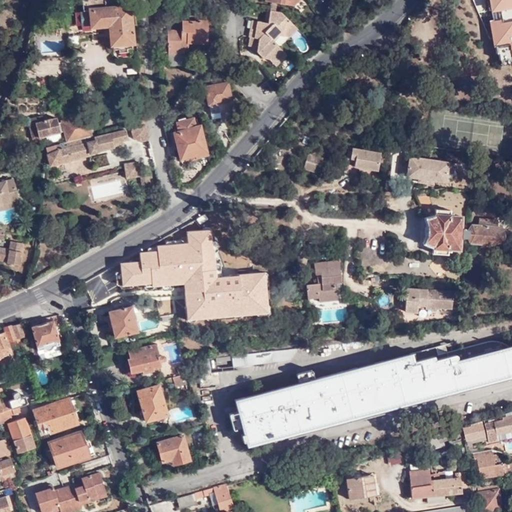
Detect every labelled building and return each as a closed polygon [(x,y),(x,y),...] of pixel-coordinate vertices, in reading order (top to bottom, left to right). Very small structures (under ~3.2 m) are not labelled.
[(88,9),(89,25),(108,25),(109,44),(111,44),(111,53),(118,57),(129,56),(131,53),(131,42),(132,43),(130,6),(105,8),(104,0),(80,0),(81,9),(88,9)] [(484,10),(483,0),(473,0),(475,11),(484,10)] [(80,9),(81,26),(89,25),(88,9),(81,9),(80,9)] [(265,30),(273,39),(278,33),(289,35),(297,28),(281,11),(267,9),(266,16),(268,17),(268,22),(265,21),(252,19),(251,27),(265,30)] [(207,43),(208,20),(198,20),(198,22),(182,22),(182,31),(167,30),(166,49),(168,49),(168,67),(188,67),(188,43),(207,43)] [(273,40),(273,39),(265,30),(251,27),(249,36),(250,36),(248,43),(249,44),(258,46),(256,50),(263,56),(268,57),(272,58),(277,58),(285,52),(273,40)] [(511,32),(511,33),(511,36),(511,42),(502,44),(504,51),(509,50),(511,52),(511,32)] [(497,57),(496,47),(467,53),(468,62),(497,57)] [(286,53),(285,52),(277,58),(272,58),(268,57),(275,64),(286,53)] [(39,74),(63,72),(61,58),(38,60),(39,74)] [(231,100),(227,83),(205,87),(208,105),(218,103),(220,112),(237,109),(235,99),(231,100)] [(51,119),(43,121),(42,117),(27,121),(32,140),(65,131),(67,140),(90,134),(86,116),(58,123),(56,119),(51,120),(51,119)] [(196,126),(194,117),(177,122),(179,131),(174,132),(180,159),(195,155),(196,159),(208,155),(201,125),(196,126)] [(139,141),(148,139),(145,125),(143,125),(134,127),(131,132),(133,138),(139,141)] [(50,166),(89,156),(88,154),(114,147),(113,143),(123,141),(128,139),(125,130),(96,137),(95,135),(81,138),(45,148),(50,166)] [(222,154),(231,144),(226,133),(216,138),(222,154)] [(353,166),(378,170),(381,151),(348,146),(346,161),(354,162),(353,166)] [(307,154),(303,171),(317,174),(322,157),(307,154)] [(410,157),(407,177),(419,179),(420,179),(446,183),(449,164),(410,157)] [(127,177),(140,175),(138,161),(125,163),(127,177)] [(141,185),(154,182),(152,173),(140,175),(141,185)] [(0,202),(17,199),(13,178),(0,180),(0,202)] [(24,196),(33,198),(34,190),(26,189),(24,196)] [(0,209),(19,206),(17,199),(0,202),(0,209)] [(468,239),(469,232),(466,231),(461,230),(461,218),(450,218),(450,211),(435,210),(434,215),(425,218),(427,234),(424,244),(432,247),(432,253),(445,254),(445,249),(459,250),(460,239),(468,239)] [(181,227),(142,249),(147,258),(162,251),(161,248),(183,240),(188,251),(192,249),(188,242),(201,234),(198,228),(204,223),(196,211),(181,227)] [(472,225),(469,232),(468,239),(470,237),(471,245),(501,246),(505,240),(505,234),(503,227),(499,227),(499,219),(484,218),(484,226),(472,225)] [(0,261),(8,263),(7,264),(20,266),(22,254),(21,253),(22,246),(11,243),(10,251),(0,249),(0,261)] [(470,262),(482,262),(483,255),(470,254),(470,262)] [(197,255),(174,256),(174,261),(167,262),(168,271),(164,271),(165,285),(176,284),(176,273),(198,271),(197,255)] [(319,293),(320,298),(320,302),(340,300),(338,282),(342,281),(340,259),(315,262),(316,275),(317,274),(321,274),(322,283),(319,284),(308,285),(309,294),(319,293)] [(9,294),(17,292),(17,275),(8,276),(9,294)] [(426,308),(436,309),(437,307),(453,308),(454,291),(413,288),(406,294),(405,311),(418,312),(418,305),(427,305),(426,308)] [(158,304),(159,312),(168,312),(167,302),(158,304)] [(138,330),(131,306),(109,311),(115,336),(138,330)] [(59,345),(53,321),(31,326),(38,351),(44,350),(48,352),(52,351),(55,347),(59,345)] [(11,325),(16,338),(17,339),(25,337),(21,323),(11,325)] [(11,325),(4,327),(8,341),(16,338),(11,325)] [(10,351),(3,332),(0,333),(0,356),(1,356),(0,353),(10,351)] [(159,355),(156,343),(125,351),(127,359),(124,360),(127,370),(129,370),(130,371),(142,368),(143,371),(153,369),(153,366),(161,364),(161,362),(164,361),(165,359),(165,357),(162,355),(159,355)] [(511,377),(511,349),(511,350),(510,348),(499,345),(492,344),(483,345),(437,356),(435,349),(233,401),(245,446),(404,406),(511,377)] [(261,353),(254,354),(255,365),(262,365),(261,353)] [(186,373),(185,364),(177,366),(179,375),(183,374),(186,373)] [(186,384),(183,374),(179,375),(173,377),(174,381),(176,387),(186,384)] [(168,414),(159,384),(138,390),(146,420),(168,414)] [(0,391),(3,391),(2,388),(0,388),(0,412),(20,406),(27,404),(28,404),(26,396),(20,397),(18,393),(13,395),(14,399),(1,403),(0,399),(0,391)] [(76,423),(68,399),(30,411),(35,425),(39,424),(41,426),(47,423),(50,431),(76,423)] [(20,406),(0,412),(0,421),(1,424),(13,420),(11,415),(21,411),(20,406)] [(511,415),(502,418),(502,420),(485,423),(488,442),(498,440),(497,433),(511,430),(511,429),(511,415)] [(34,442),(25,418),(9,423),(17,448),(34,442)] [(484,436),(482,425),(464,429),(466,440),(484,436)] [(497,433),(498,440),(511,436),(511,430),(497,433)] [(89,455),(80,431),(49,442),(52,448),(49,449),(52,456),(54,455),(58,465),(89,455)] [(191,460),(184,435),(157,443),(163,462),(177,459),(179,464),(191,460)] [(0,438),(0,455),(9,453),(11,452),(5,437),(0,438)] [(491,450),(472,453),(477,480),(503,475),(500,464),(494,465),(491,450)] [(503,475),(511,473),(511,468),(510,456),(491,450),(494,465),(500,464),(503,475)] [(0,455),(0,472),(0,473),(14,468),(9,453),(0,455)] [(332,466),(330,457),(317,460),(319,469),(332,466)] [(314,470),(312,462),(293,466),(297,477),(314,472),(314,470)] [(3,478),(18,473),(16,467),(14,468),(0,473),(3,478)] [(80,480),(63,486),(71,511),(81,508),(80,505),(107,497),(99,472),(79,478),(80,480)] [(430,481),(429,472),(410,474),(412,498),(462,494),(461,488),(468,487),(466,473),(460,473),(460,479),(430,481)] [(374,484),(373,474),(345,478),(349,499),(379,493),(378,483),(374,484)] [(472,489),(495,485),(494,480),(477,483),(477,481),(471,482),(472,489)] [(70,511),(71,511),(63,486),(53,489),(51,484),(32,490),(40,511),(53,511),(60,510),(60,511),(70,511)] [(235,510),(227,484),(210,489),(195,493),(197,500),(215,494),(221,511),(226,511),(228,511),(235,510)] [(500,489),(479,493),(482,511),(483,511),(503,509),(500,489)] [(0,511),(6,511),(10,511),(7,500),(10,499),(9,494),(0,496),(0,511)] [(196,504),(193,494),(177,498),(180,509),(196,504)] [(173,511),(172,501),(151,504),(152,511),(173,511)]
